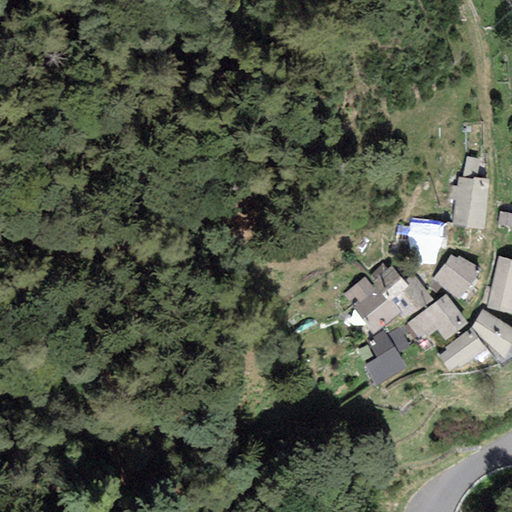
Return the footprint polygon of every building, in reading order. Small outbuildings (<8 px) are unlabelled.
[(481,159),(466,157),(463,175),(458,175),(451,221),(484,224),(491,177),(480,176),(481,159)] [(446,223),(408,220),(406,242),(423,243),(421,262),(435,263),(436,244),(444,245),(446,223)] [(485,276),(458,257),(442,279),(469,299),(485,276)] [(511,259),(508,259),(500,306),(511,308),(511,259)] [(418,318),(439,298),(425,283),(419,288),(404,272),(388,287),(418,318)] [(402,312),(371,281),(359,294),(369,305),(360,314),(381,334),(402,312)] [(477,322),(453,299),(415,325),(428,340),(447,326),(457,336),(477,322)] [(511,320),(492,311),(483,328),(511,350),(511,320)] [(400,329),(376,344),(384,356),(373,364),(386,384),(413,366),(404,352),(412,347),(400,329)] [(494,350),(481,333),(452,354),(465,372),(494,350)]
